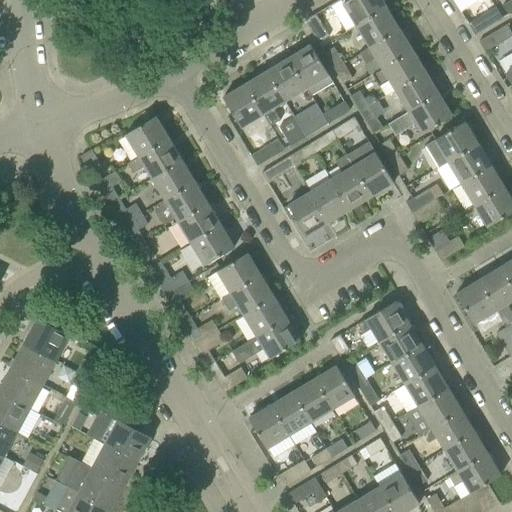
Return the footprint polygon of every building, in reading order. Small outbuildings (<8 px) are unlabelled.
[(382,0),(348,0),(343,3),(356,25),(386,7),(382,0)] [(509,14),(511,12),(511,0),(510,0),(503,5),(509,14)] [(164,17),(176,9),(170,1),(158,8),(164,17)] [(369,47),(399,29),(386,7),(356,25),(369,47)] [(475,35),(478,33),(502,18),(496,7),(468,24),(475,35)] [(305,20),(310,28),(319,43),(329,36),(322,24),(316,14),(305,20)] [(511,32),(507,24),(479,41),(486,52),(508,39),(511,36),(511,32)] [(366,63),(376,58),(382,68),(412,50),(399,29),(369,47),(360,53),(366,63)] [(307,88),(312,95),(332,82),(328,75),(310,45),(289,58),(307,88)] [(334,68),(344,62),(335,47),(325,53),(334,68)] [(395,90),(425,72),(412,50),(382,68),(382,69),(373,75),(385,95),(395,90)] [(285,101),(307,88),(289,58),(267,71),(285,101)] [(344,62),(334,68),(344,84),(353,78),(344,62)] [(280,120),(274,108),(285,101),(267,71),(245,84),(263,114),(264,114),(271,125),(280,120)] [(408,111),(438,93),(425,72),(395,90),(408,111)] [(223,97),(241,127),(263,114),(245,84),(223,97)] [(360,111),(369,105),(360,91),(351,96),(360,111)] [(408,111),(408,112),(389,124),(396,135),(415,123),(421,134),(452,115),(438,93),(408,111)] [(345,101),(323,114),(329,124),(350,111),(345,101)] [(369,105),(360,111),(369,127),(379,121),(369,105)] [(156,116),(126,134),(139,157),(169,138),(156,116)] [(306,136),(301,127),(294,117),(279,126),(291,146),(306,136)] [(333,130),(338,140),(360,126),(354,117),(333,130)] [(301,127),(306,136),(322,127),(317,118),(301,127)] [(465,122),(435,139),(426,145),(439,167),(449,161),(479,144),(465,122)] [(316,153),(338,140),(333,130),(311,144),(316,153)] [(134,173),(145,167),(152,178),(182,160),(169,138),(139,157),(129,163),(134,173)] [(278,139),(273,142),(251,155),(258,166),(284,150),(278,139)] [(389,160),(399,155),(390,140),(380,145),(389,160)] [(372,196),(394,183),(369,142),(347,155),(372,196)] [(311,144),(289,157),(296,168),(303,163),(302,162),(316,153),(311,144)] [(462,183),(492,166),(479,144),(449,161),(462,183)] [(105,172),(93,151),(92,150),(81,156),(94,178),(105,172)] [(336,160),(343,173),(332,179),(350,209),(372,196),(347,155),(347,154),(336,160)] [(389,160),(398,176),(408,170),(399,155),(389,160)] [(262,173),(268,183),(296,168),(289,157),(262,173)] [(195,181),(182,160),(152,178),(164,200),(195,181)] [(504,187),(492,166),(462,183),(474,204),(504,187)] [(116,171),(97,182),(109,203),(119,197),(113,186),(122,181),(116,171)] [(310,192),(328,222),(350,209),(332,179),(310,192)] [(208,203),(195,181),(164,200),(177,221),(208,203)] [(437,184),(412,199),(406,203),(412,213),(435,199),(434,198),(442,193),(437,184)] [(474,204),(488,227),(511,212),(511,199),(504,187),(474,204)] [(310,192),(288,205),(283,208),(290,220),(295,217),(306,235),(328,222),(310,192)] [(119,197),(109,203),(123,225),(142,213),(136,203),(126,209),(119,197)] [(442,210),(435,199),(412,213),(418,224),(442,210)] [(190,243),(221,225),(208,203),(177,221),(190,243)] [(123,225),(136,246),(146,240),(139,230),(148,224),(142,213),(123,225)] [(204,266),(235,247),(221,225),(190,243),(204,266)] [(428,239),(441,261),(465,247),(458,236),(450,241),(443,229),(428,239)] [(136,246),(145,262),(155,256),(146,240),(136,246)] [(261,275),(248,253),(208,277),(221,299),(222,299),(222,298),(261,275)] [(511,287),(511,259),(500,267),(511,287)] [(161,261),(149,268),(165,295),(189,281),(183,271),(171,278),(171,277),(161,261)] [(511,312),(507,304),(511,300),(511,287),(500,267),(478,280),(502,321),(506,328),(506,327),(511,336),(511,312)] [(244,315),(274,296),(261,275),(222,298),(222,299),(229,310),(238,305),(244,315)] [(502,321),(478,280),(456,294),(481,334),(502,321)] [(189,281),(165,295),(182,322),(191,317),(182,300),(196,292),(189,281)] [(287,318),(274,296),(244,315),(256,336),(287,318)] [(410,323),(396,301),(358,324),(371,347),(379,342),(410,323)] [(182,322),(195,344),(219,330),(212,319),(197,328),(191,317),(182,322)] [(256,336),(257,336),(232,351),(239,363),(264,349),(270,359),(300,340),(287,318),(256,336)] [(69,336),(37,319),(24,343),(56,360),(69,336)] [(392,363),(422,344),(410,323),(379,342),(392,363)] [(510,357),(511,356),(511,336),(506,327),(506,328),(496,333),(510,357)] [(195,344),(208,365),(215,361),(209,351),(226,341),(219,330),(195,344)] [(331,340),(337,351),(341,357),(350,352),(340,335),(331,340)] [(11,367),(43,384),(56,360),(24,343),(11,367)] [(405,385),(435,366),(422,344),(392,363),(405,385)] [(96,366),(83,359),(77,370),(78,371),(82,373),(86,375),(90,377),(96,366)] [(224,392),(225,392),(247,378),(241,368),(225,378),(215,361),(208,365),(224,392)] [(357,384),(367,378),(357,363),(348,368),(357,384)] [(354,395),(336,365),(315,378),(333,408),(354,395)] [(418,407),(449,388),(435,366),(405,385),(418,407)] [(0,387),(0,392),(30,409),(43,384),(11,367),(0,387)] [(293,392),(311,422),(333,408),(315,378),(293,392)] [(367,378),(357,384),(367,400),(376,394),(367,378)] [(72,386),(66,397),(77,402),(82,391),(72,386)] [(431,428),(461,409),(449,388),(418,407),(411,411),(424,432),(431,428)] [(0,423),(17,432),(30,409),(0,392),(0,423)] [(271,405),(289,435),(311,422),(293,392),(271,405)] [(64,426),(77,402),(66,397),(54,420),(64,426)] [(137,462),(150,438),(139,432),(145,421),(113,404),(107,414),(100,410),(86,435),(104,445),(137,462)] [(249,418),(267,448),(289,435),(271,405),(249,418)] [(383,428),(393,422),(383,406),(374,412),(383,428)] [(444,449),(474,430),(461,409),(431,428),(444,449)] [(371,422),(355,431),(361,440),(377,431),(371,422)] [(393,422),(383,428),(392,443),(402,437),(393,422)] [(0,454),(4,457),(17,432),(0,423),(0,454)] [(487,452),(474,430),(444,449),(457,471),(487,452)] [(51,449),(56,439),(49,434),(43,444),(51,449)] [(327,448),(333,458),(348,448),(342,439),(327,448)] [(380,439),(366,448),(371,456),(385,447),(380,439)] [(124,487),(137,462),(104,445),(91,469),(124,487)] [(317,467),(333,458),(327,448),(311,457),(317,467)] [(409,470),(418,464),(409,450),(400,455),(409,470)] [(30,452),(23,466),(38,474),(45,460),(30,452)] [(487,452),(457,471),(449,476),(455,486),(462,498),(467,495),(470,493),(478,489),(488,483),(501,475),(487,452)] [(351,456),(337,465),(342,474),(357,465),(351,456)] [(304,460),(299,463),(277,476),(283,487),(311,471),(304,460)] [(68,487),(111,510),(124,487),(91,469),(78,462),(65,486),(68,487)] [(428,481),(418,464),(409,470),(419,486),(428,481)] [(326,483),(342,474),(337,465),(321,474),(326,483)] [(395,511),(405,511),(419,504),(420,503),(401,474),(380,486),(395,511)] [(315,477),(309,481),(287,494),(294,504),(314,493),(319,502),(327,497),(315,477)] [(478,489),(489,509),(500,503),(488,483),(478,489)] [(358,499),(365,511),(395,511),(380,486),(358,499)] [(109,511),(111,510),(68,487),(55,510),(57,511),(109,511)] [(467,495),(476,511),(484,511),(489,509),(478,489),(470,493),(467,495)] [(43,504),(47,497),(37,492),(33,499),(43,504)] [(436,494),(427,499),(434,511),(449,511),(446,507),(445,508),(436,494)] [(457,501),(463,511),(476,511),(467,495),(462,498),(457,501)] [(337,511),(365,511),(358,499),(337,511)] [(463,511),(457,501),(446,507),(449,511),(463,511)]
